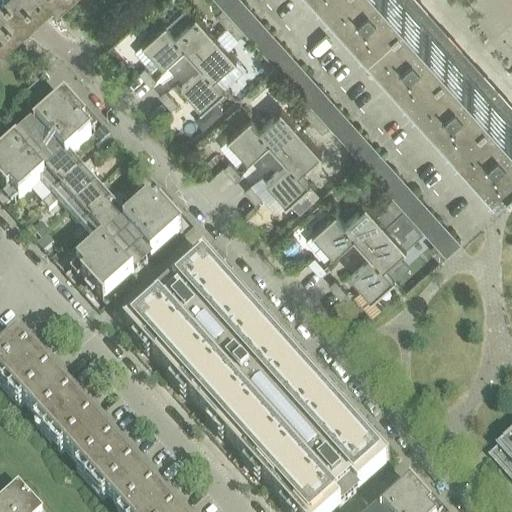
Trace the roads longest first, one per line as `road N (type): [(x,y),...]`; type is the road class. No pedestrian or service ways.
road 1 (residential): [(24,0),(478,511)]
road 2 (residential): [(232,511),(30,282)]
